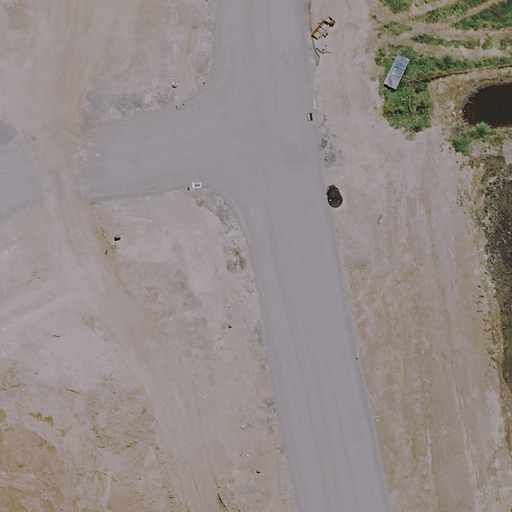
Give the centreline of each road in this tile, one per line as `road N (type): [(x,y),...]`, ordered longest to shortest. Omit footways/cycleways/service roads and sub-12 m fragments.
road 1 (unknown): [(365,511),(285,146),(297,0)]
road 2 (unknown): [(7,200),(285,146)]
